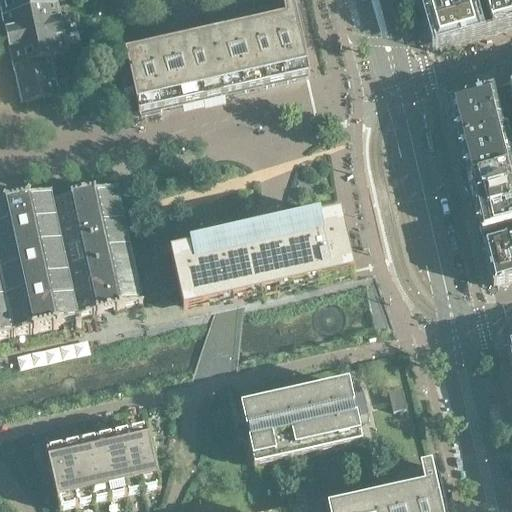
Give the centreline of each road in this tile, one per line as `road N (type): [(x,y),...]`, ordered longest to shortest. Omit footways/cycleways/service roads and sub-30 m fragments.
road 1 (tertiary): [(452,336),(395,77)]
road 2 (tertiary): [(506,511),(472,373),(452,336)]
road 3 (tertiary): [(452,336),(450,376),(482,511)]
road 4 (residential): [(511,52),(395,77)]
